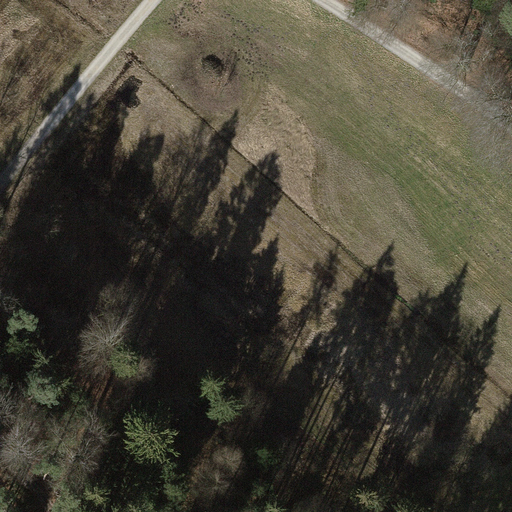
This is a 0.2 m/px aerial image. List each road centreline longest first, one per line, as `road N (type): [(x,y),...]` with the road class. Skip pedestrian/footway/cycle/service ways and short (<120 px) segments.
road 1 (track): [(153,0),(0,185)]
road 2 (track): [(511,124),(325,0)]
